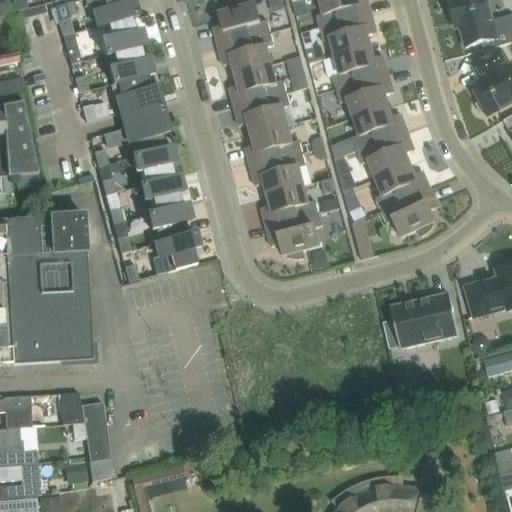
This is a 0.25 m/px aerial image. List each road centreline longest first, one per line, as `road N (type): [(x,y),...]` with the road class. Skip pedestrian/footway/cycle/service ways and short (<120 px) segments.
road 1 (residential): [(501,198),(421,261),(279,299),(254,289),(244,281),(168,0)]
road 2 (residential): [(501,198),(466,166),(442,125),(408,0)]
